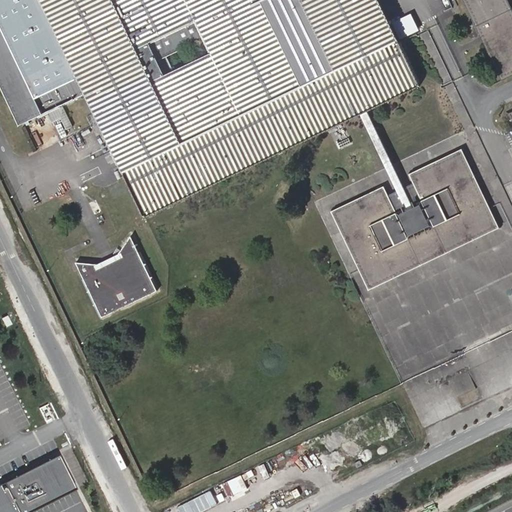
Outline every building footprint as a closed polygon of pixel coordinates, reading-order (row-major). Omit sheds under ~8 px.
[(0,0),(0,88),(17,125),(86,92),(144,215),(147,214),(148,215),(361,113),(367,110),(418,85),(417,84),(421,82),(380,0),(0,0)] [(463,0),(502,79),(506,78),(468,0),(502,0),(511,20),(511,8),(508,0),(463,0)] [(468,0),(506,78),(511,74),(511,20),(502,0),(468,0)] [(399,38),(418,29),(409,11),(391,19),(399,38)] [(404,187),(367,110),(361,113),(398,190),(404,187)] [(345,215),(388,195),(384,186),(331,211),(369,290),(500,227),(462,149),(409,174),(414,182),(458,161),(487,222),(374,276),(345,215)] [(398,190),(388,195),(345,215),(374,276),(487,222),(458,161),(414,182),(404,187),(398,190)] [(103,317),(157,291),(131,235),(118,256),(109,260),(102,263),(77,261),(103,317)] [(61,456),(7,483),(21,511),(33,511),(78,489),(61,456)] [(0,486),(0,511),(21,511),(7,483),(0,486)]
